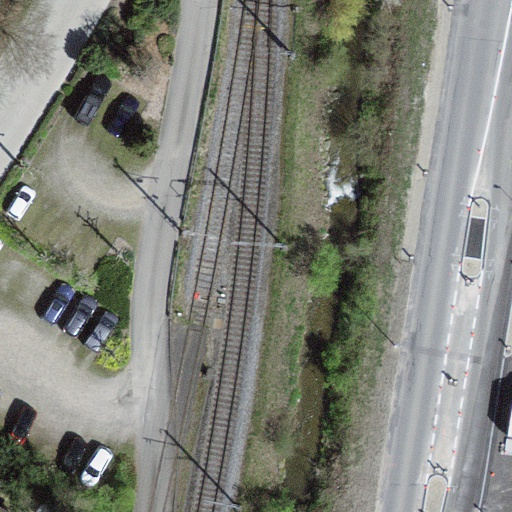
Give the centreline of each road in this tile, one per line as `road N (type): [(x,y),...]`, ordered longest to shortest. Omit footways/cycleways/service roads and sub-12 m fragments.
road 1 (secondary): [(511,10),(431,511)]
road 2 (unclassified): [(0,125),(77,0)]
